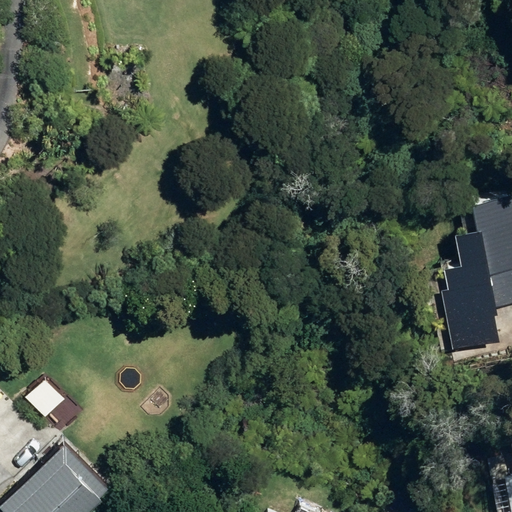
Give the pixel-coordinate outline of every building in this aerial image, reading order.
[(490,304),(511,299),(511,198),(511,192),(464,202),(470,230),(453,233),(459,265),(444,268),(449,290),(442,292),(453,348),(497,339),(490,304)] [(83,396),(52,368),(30,392),(47,407),(36,420),(53,436),(80,406),(77,402),(83,396)] [(511,511),(511,412),(499,415),(511,467),(499,469),(505,511),(511,511)] [(0,511),(69,511),(91,490),(46,445),(0,491),(0,511)] [(259,511),(319,511),(294,500),(288,511),(269,511),(261,509),(259,511)]
